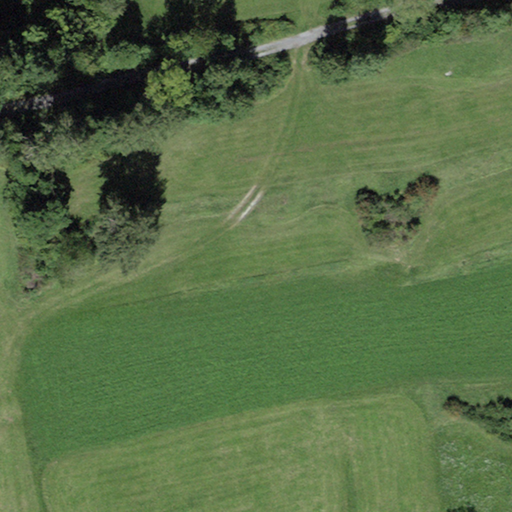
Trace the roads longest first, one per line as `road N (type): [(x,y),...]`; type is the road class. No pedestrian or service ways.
road 1 (track): [(0,108),(451,0)]
road 2 (track): [(296,38),(299,93),(287,135),(264,183),(235,216),(21,317)]
